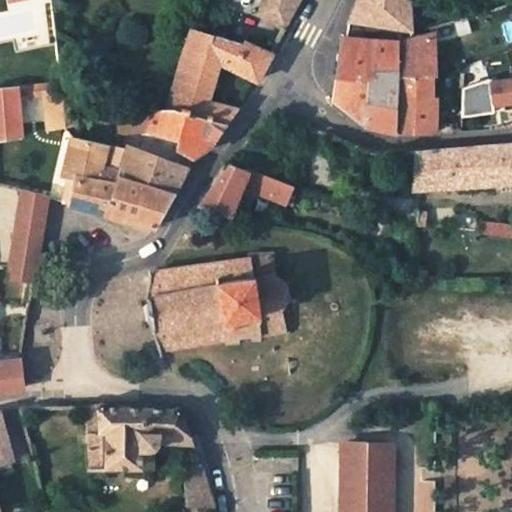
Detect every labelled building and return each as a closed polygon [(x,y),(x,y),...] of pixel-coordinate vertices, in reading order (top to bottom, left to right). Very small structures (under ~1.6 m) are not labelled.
[(260,0),(257,11),(283,28),(293,11),(298,0),(260,0)] [(357,0),(349,22),(347,38),(399,42),(402,34),(404,0),(357,0)] [(436,25),(439,40),(458,34),(457,27),(455,20),(436,25)] [(458,34),(471,31),(469,23),(457,27),(458,34)] [(234,108),(206,102),(219,59),(255,77),(269,53),(243,41),(242,44),(191,30),(167,107),(174,107),(224,122),(234,108)] [(432,76),(430,34),(401,42),(399,42),(347,38),(342,38),(338,64),(396,73),(432,76)] [(396,73),(338,64),(333,100),(364,125),(381,131),(394,131),(396,73)] [(432,76),(396,73),(394,131),(430,133),(436,127),(436,95),(432,94),(432,76)] [(511,108),(511,78),(488,81),(487,78),(462,87),(460,116),(492,111),(491,103),(502,102),(503,110),(511,108)] [(0,88),(0,138),(22,135),(18,92),(17,87),(0,88)] [(179,137),(178,145),(191,152),(194,155),(211,140),(224,122),(174,107),(167,107),(154,107),(125,113),(129,132),(151,129),(179,137)] [(119,133),(129,132),(125,113),(109,116),(113,134),(116,134),(119,133)] [(179,137),(151,129),(150,136),(178,145),(179,137)] [(71,135),(63,174),(75,177),(69,203),(71,203),(106,213),(118,176),(126,147),(71,135)] [(511,142),(420,149),(416,188),(496,183),(511,181),(511,142)] [(126,147),(118,176),(147,186),(154,155),(127,146),(126,147)] [(184,166),(154,155),(147,186),(171,193),(184,166)] [(254,222),(263,202),(293,212),(298,194),(233,163),(201,205),(233,221),(235,216),(254,222)] [(147,186),(118,176),(106,213),(116,216),(153,227),(171,193),(147,186)] [(511,181),(496,183),(496,191),(511,190),(511,181)] [(13,267),(33,270),(40,227),(46,195),(23,190),(11,266),(13,267)] [(421,224),(422,215),(415,214),(414,223),(421,224)] [(511,224),(482,221),(481,231),(511,235),(511,224)] [(163,349),(286,329),(282,310),(290,298),(287,281),(275,273),(274,253),(251,253),(251,256),(155,270),(151,295),(156,328),(163,349)] [(12,276),(32,280),(33,270),(13,267),(12,276)] [(17,362),(0,364),(0,391),(22,388),(17,362)] [(141,447),(151,447),(151,435),(189,436),(176,409),(87,406),(86,469),(152,468),(151,466),(158,466),(158,460),(151,460),(151,457),(140,457),(141,447)] [(0,463),(12,460),(1,419),(0,415),(0,463)] [(151,444),(193,445),(191,441),(189,436),(151,435),(151,444)] [(391,511),(392,442),(341,441),(340,511),(391,511)] [(151,457),(151,447),(141,447),(140,457),(151,457)] [(201,463),(180,463),(187,506),(214,506),(201,463)]
